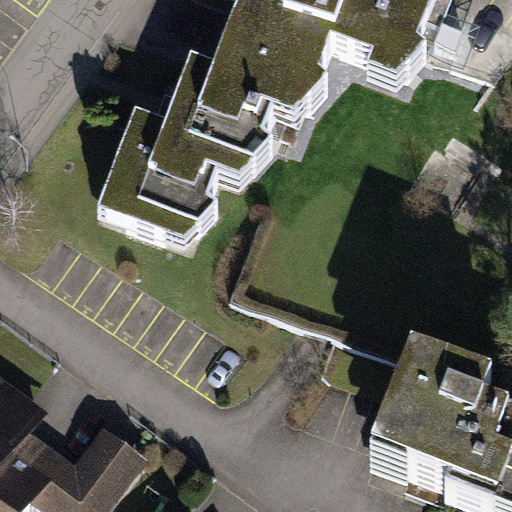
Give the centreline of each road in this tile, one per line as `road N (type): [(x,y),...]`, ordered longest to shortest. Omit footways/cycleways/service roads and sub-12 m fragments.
road 1 (residential): [(340,511),(131,383),(0,288)]
road 2 (residential): [(0,123),(93,0)]
